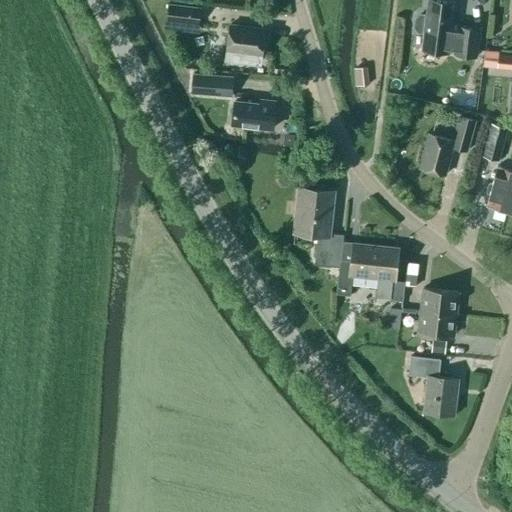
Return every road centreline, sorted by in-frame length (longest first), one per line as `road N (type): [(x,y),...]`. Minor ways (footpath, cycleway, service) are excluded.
road 1 (tertiary): [(444,493),(369,427),(265,306),(97,0)]
road 2 (unclassified): [(511,298),(360,172),(322,90),(297,0)]
road 3 (unclassified): [(444,493),(472,456),(511,346)]
